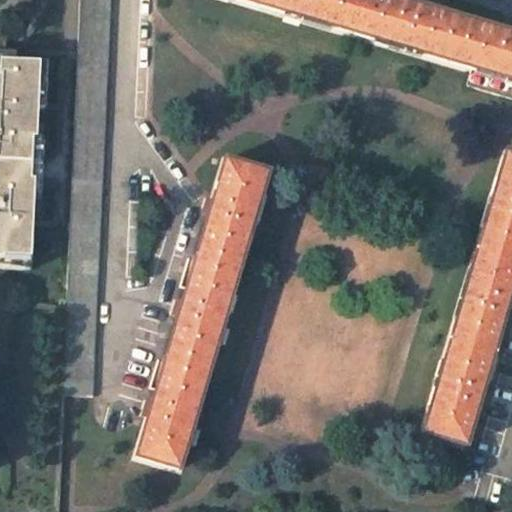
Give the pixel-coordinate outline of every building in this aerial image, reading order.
[(88,395),(109,0),(80,0),(60,394),(88,395)] [(511,36),(390,0),(242,0),(468,69),(511,82),(511,36)] [(0,258),(1,259),(1,257),(29,260),(33,184),(29,184),(31,143),(35,143),(36,110),(44,110),(46,65),(0,63),(0,258)] [(511,157),(505,155),(423,433),(464,446),(511,283),(511,157)] [(146,426),(136,458),(177,469),(267,177),(224,164),(210,210),(146,426)] [(1,259),(0,258),(0,265),(29,273),(29,260),(1,257),(1,259)]
